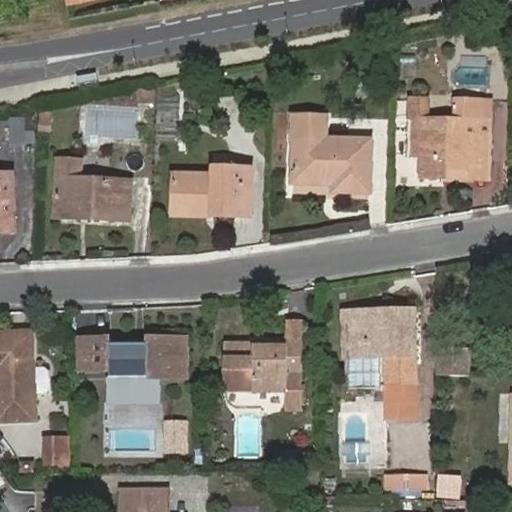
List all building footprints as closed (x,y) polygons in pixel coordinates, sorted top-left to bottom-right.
[(475,166),(490,166),(491,102),(455,101),(455,121),(426,120),(427,101),(411,100),(410,156),(421,156),(421,178),(445,179),(445,173),(474,173),(475,166)] [(369,193),(370,142),(325,140),(325,118),(293,117),(293,139),(294,140),(293,183),(334,185),(334,192),(369,193)] [(54,218),(130,222),(132,182),(81,179),(82,161),(57,160),(54,218)] [(258,219),(259,163),(215,162),(215,171),(173,170),(172,217),(258,219)] [(0,233),(15,233),(12,175),(0,175),(0,233)] [(386,382),(415,382),(414,310),(391,311),(391,319),(343,320),(344,358),(348,358),(386,357),(386,382)] [(285,392),(285,410),(303,410),(303,323),(286,323),(286,347),(252,347),(252,345),(224,344),(224,391),(285,392)] [(31,332),(0,333),(0,421),(35,421),(34,395),(45,394),(49,390),(48,372),(44,368),(32,369),(31,332)] [(186,339),(146,339),(146,344),(87,344),(87,379),(186,379),(186,339)] [(468,350),(437,350),(436,376),(468,377),(468,350)] [(348,388),(386,388),(386,382),(386,357),(348,358),(348,388)] [(416,419),(415,382),(386,382),(386,388),(387,419),(416,419)] [(48,439),(48,452),(71,451),(71,438),(48,439)] [(298,462),(297,448),(277,450),(278,464),(298,462)] [(71,451),(48,452),(48,465),(71,465),(71,451)] [(438,496),(463,498),(465,475),(440,473),(438,496)] [(386,477),(386,490),(427,489),(427,476),(386,477)] [(169,511),(169,490),(123,490),(123,502),(130,502),(130,511),(169,511)]
